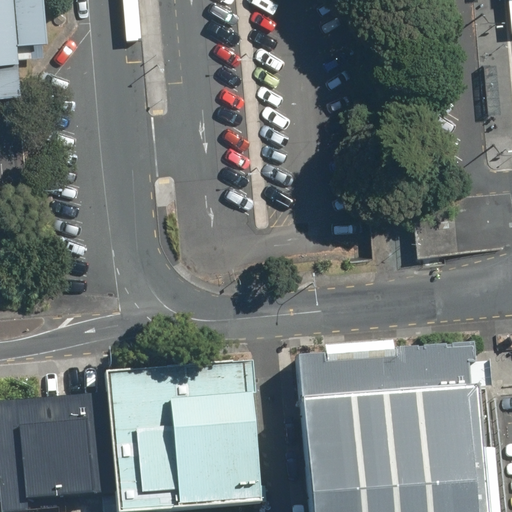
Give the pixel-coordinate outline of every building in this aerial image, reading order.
[(0,0),(0,94),(19,93),(15,42),(45,39),(41,0),(0,0)] [(497,64),(485,65),(488,111),(500,110),(497,64)] [(466,195),(412,201),(418,257),(445,254),(472,252),(466,195)] [(309,511),(486,511),(474,369),(472,344),(297,359),(309,511)] [(116,489),(118,511),(140,511),(264,501),(253,358),(105,370),(107,391),(116,489)] [(116,489),(107,391),(0,400),(0,464),(4,508),(34,505),(33,498),(116,489)]
